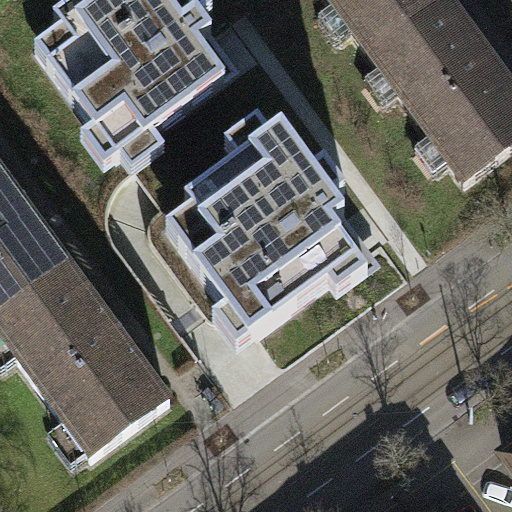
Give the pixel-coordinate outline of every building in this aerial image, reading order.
[(110,178),(237,88),(226,73),(217,61),(225,56),(184,0),(83,0),(17,47),(110,178)] [(325,0),(367,57),(444,0),(325,0)] [(511,153),(511,89),(446,0),(444,0),(367,57),(464,188),(511,153)] [(249,368),(375,278),(366,265),(356,251),(363,246),(290,143),(156,237),(249,368)] [(0,327),(71,274),(0,179),(0,327)] [(173,408),(71,274),(0,327),(0,336),(98,465),(173,408)]
